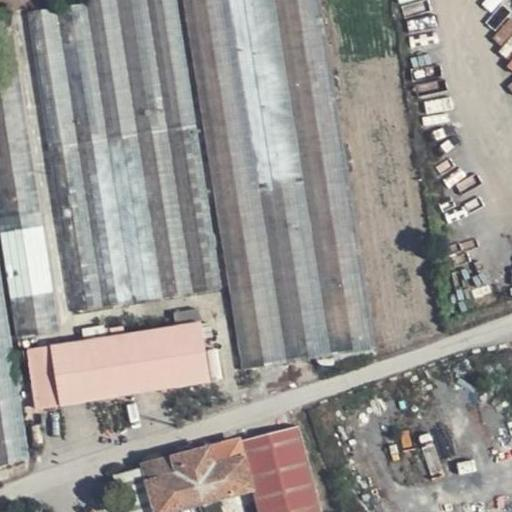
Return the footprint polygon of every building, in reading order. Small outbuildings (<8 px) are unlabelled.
[(144,302),(97,0),(31,11),(78,312),(144,302)] [(173,297),(127,0),(96,0),(97,0),(144,302),(173,297)] [(127,0),(173,297),(225,290),(179,0),(127,0)] [(380,345),(326,0),(187,0),(244,366),(380,345)] [(14,1),(0,3),(0,248),(13,335),(62,327),(14,1)] [(13,335),(0,248),(0,465),(32,455),(13,335)] [(214,379),(203,319),(29,353),(29,358),(36,357),(46,411),(214,379)] [(237,443),(251,489),(258,511),(324,511),(296,426),(237,443)] [(237,443),(189,455),(202,502),(251,489),(237,443)] [(189,455),(143,466),(156,511),(165,511),(202,502),(189,455)] [(156,511),(143,466),(113,475),(123,511),(156,511)]
